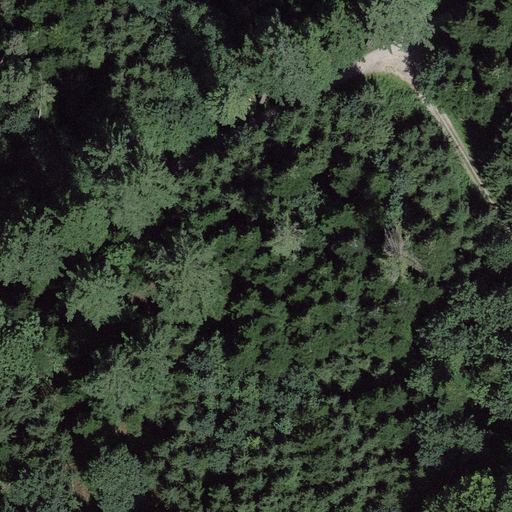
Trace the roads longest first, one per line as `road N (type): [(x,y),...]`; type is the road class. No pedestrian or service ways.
road 1 (track): [(0,266),(398,49)]
road 2 (track): [(398,49),(511,228)]
road 3 (track): [(511,1),(398,49)]
